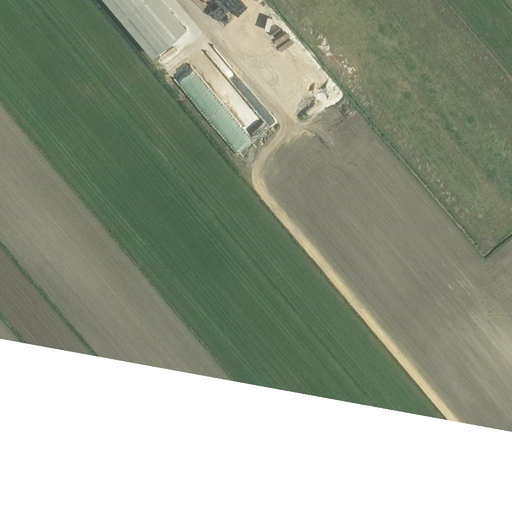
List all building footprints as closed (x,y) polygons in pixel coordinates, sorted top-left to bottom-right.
[(105,0),(151,55),(186,27),(164,0),(105,0)] [(191,0),(225,36),(260,4),(256,0),(240,0),(226,13),(213,0),(191,0)] [(220,0),(228,8),(237,0),(220,0)] [(351,72),(332,49),(327,53),(346,76),(351,72)] [(242,114),(237,120),(254,135),(263,126),(250,115),(255,110),(241,98),(234,106),(242,114)] [(227,142),(235,152),(252,138),(243,129),(227,142)]
